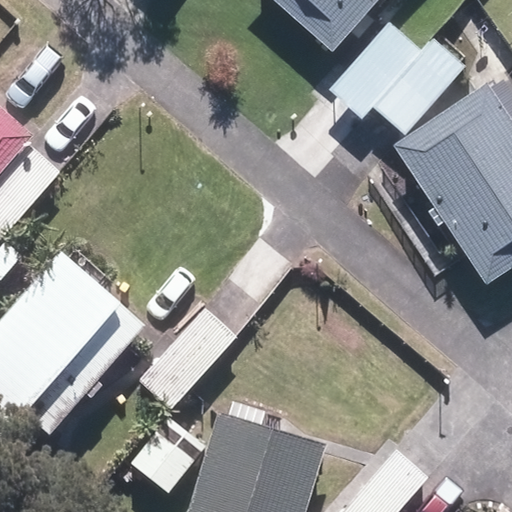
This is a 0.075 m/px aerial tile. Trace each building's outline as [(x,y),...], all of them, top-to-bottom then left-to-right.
[(286,0),(328,37),(360,0),(286,0)] [(464,60),(441,38),(425,54),(395,23),(327,91),(362,126),(378,111),(396,129),(464,60)] [(511,131),(481,84),(395,139),(481,272),(511,251),(511,131)] [(0,174),(34,136),(0,105),(0,174)] [(0,182),(0,243),(62,169),(32,145),(0,182)] [(25,412),(51,434),(148,320),(62,246),(0,318),(0,412),(15,426),(25,412)] [(144,377),(174,405),(237,333),(206,306),(144,377)] [(190,511),(305,511),(327,441),(262,421),(266,408),(234,398),(230,411),(222,409),(190,511)] [(396,511),(431,474),(400,447),(340,511),(396,511)]
